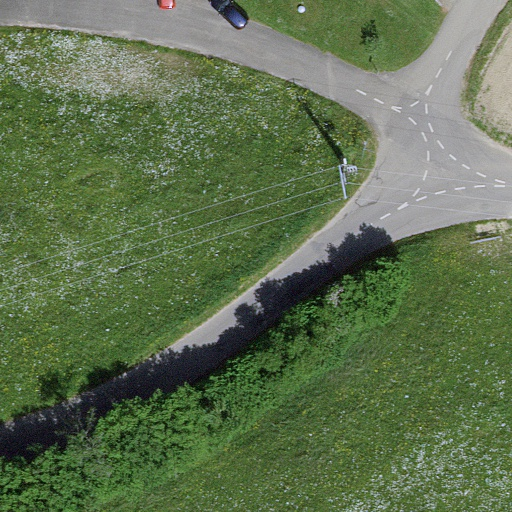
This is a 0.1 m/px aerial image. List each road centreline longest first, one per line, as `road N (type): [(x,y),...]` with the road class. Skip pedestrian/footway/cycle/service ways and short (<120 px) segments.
road 1 (unclassified): [(0,447),(129,396),(206,349),(440,171)]
road 2 (unclassified): [(0,5),(159,20),(411,102)]
road 3 (unclassified): [(481,0),(448,61),(411,102)]
